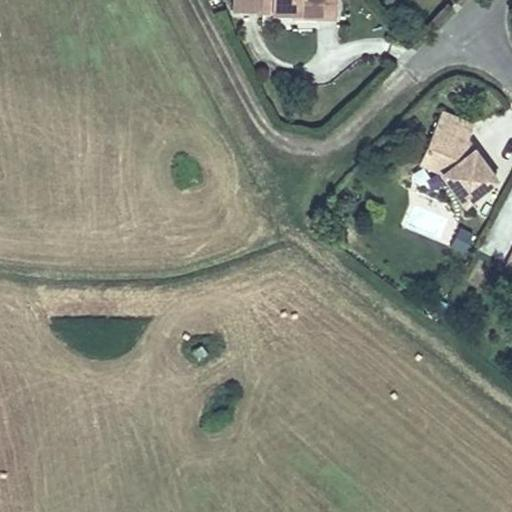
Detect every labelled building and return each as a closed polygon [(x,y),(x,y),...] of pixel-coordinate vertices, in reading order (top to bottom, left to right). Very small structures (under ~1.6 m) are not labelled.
[(228,0),(228,10),(257,11),(257,0),(228,0)] [(257,0),(257,11),(284,12),(318,14),(318,18),(333,19),(333,0),(257,0)] [(494,178),(488,169),(466,138),(473,126),(442,111),(422,153),(447,165),(443,173),(450,183),(462,201),(494,178)] [(418,161),(443,173),(447,165),(422,153),(418,161)] [(450,243),(461,211),(410,194),(399,227),(450,243)]
